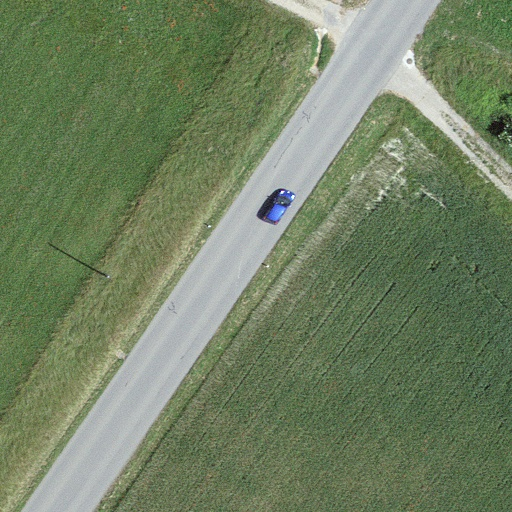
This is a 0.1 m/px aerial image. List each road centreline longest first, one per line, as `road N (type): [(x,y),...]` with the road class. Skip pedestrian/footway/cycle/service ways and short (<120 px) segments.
road 1 (tertiary): [(418,0),(72,511)]
road 2 (track): [(380,56),(511,188)]
road 3 (track): [(380,56),(273,0)]
